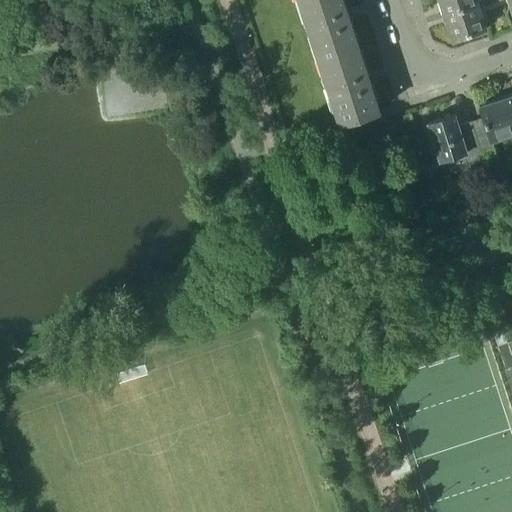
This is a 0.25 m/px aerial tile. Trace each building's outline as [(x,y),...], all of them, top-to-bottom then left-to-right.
[(357,45),(342,0),(297,0),(317,59),(357,45)] [(437,0),(441,12),(476,0),(437,0)] [(485,26),(476,0),(441,12),(450,38),(485,26)] [(317,59),(337,122),(378,108),(357,45),(317,59)] [(511,110),(507,96),(479,105),(482,116),(470,120),(481,153),(482,153),(485,163),(497,159),(490,138),(511,130),(511,110)] [(470,120),(458,124),(454,113),(427,122),(439,160),(467,151),(469,157),(481,153),(470,120)] [(499,347),(507,344),(496,309),(488,311),(499,347)] [(511,364),(511,359),(507,344),(499,347),(505,367),(511,364)]
